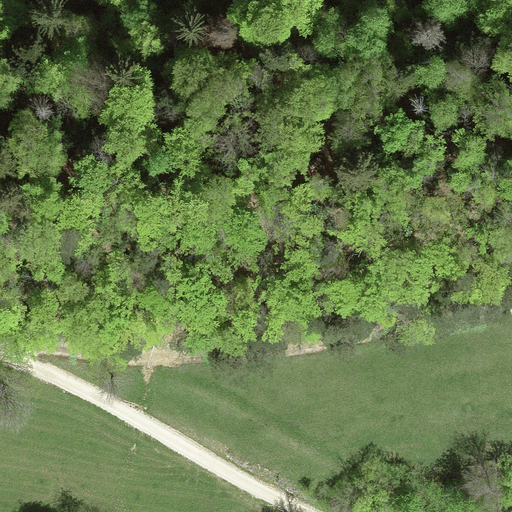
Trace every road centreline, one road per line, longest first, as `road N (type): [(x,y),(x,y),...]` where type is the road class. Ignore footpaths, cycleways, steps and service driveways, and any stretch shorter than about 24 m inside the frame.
road 1 (track): [(0,348),(150,356),(296,343),(511,305)]
road 2 (track): [(301,511),(0,349)]
